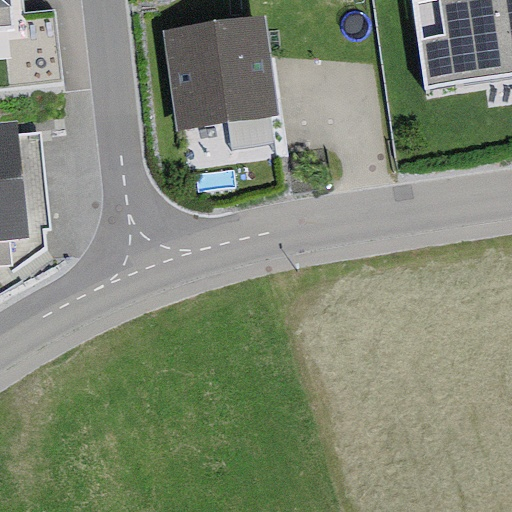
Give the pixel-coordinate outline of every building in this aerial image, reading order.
[(12,0),(0,0),(0,43),(16,42),(12,0)] [(511,0),(481,0),(415,8),(425,98),(511,88),(511,0)] [(268,29),(166,44),(181,144),(282,129),(268,29)] [(22,132),(0,134),(0,252),(12,252),(31,249),(29,235),(53,233),(42,136),(22,138),(22,132)] [(12,252),(0,252),(0,276),(14,275),(12,252)]
